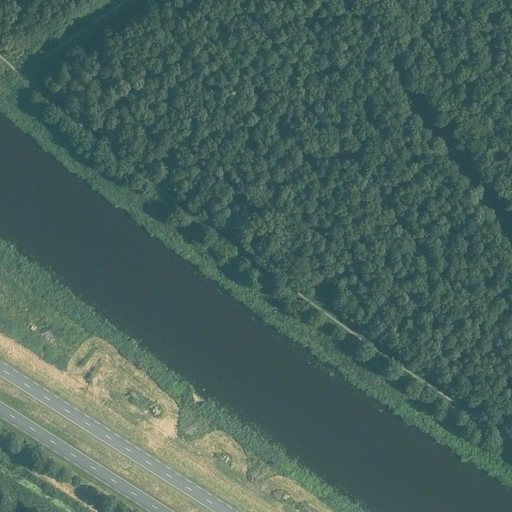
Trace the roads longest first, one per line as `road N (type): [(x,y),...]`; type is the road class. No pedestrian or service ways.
road 1 (primary): [(223,511),(0,369)]
road 2 (primary): [(0,410),(158,511)]
